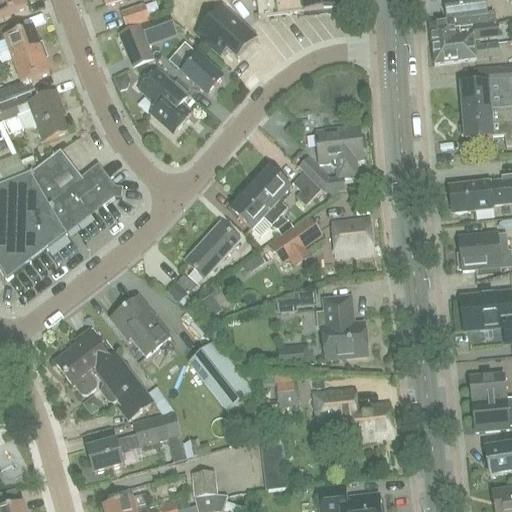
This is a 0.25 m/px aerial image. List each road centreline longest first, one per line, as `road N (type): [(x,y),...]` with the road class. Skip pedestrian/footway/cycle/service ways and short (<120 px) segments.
road 1 (secondary): [(441,511),(396,130),(394,47)]
road 2 (residential): [(174,204),(290,76),(317,57),(394,47)]
road 3 (residential): [(174,204),(108,114),(62,0)]
road 4 (residential): [(4,349),(118,261),(174,204)]
road 5 (residential): [(63,511),(4,349)]
